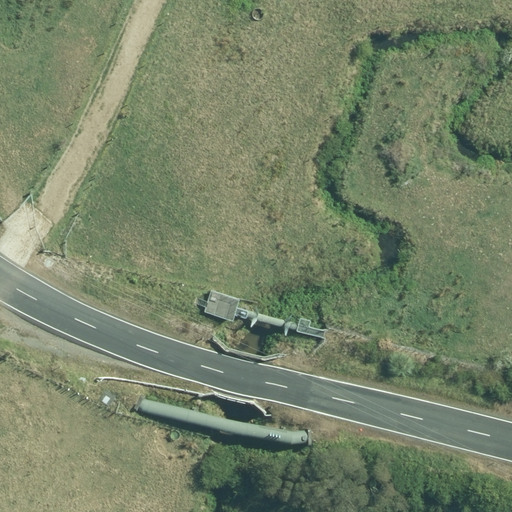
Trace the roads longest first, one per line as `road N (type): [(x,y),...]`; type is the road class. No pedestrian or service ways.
road 1 (secondary): [(0,278),(155,352),(511,441)]
road 2 (track): [(155,0),(0,269)]
